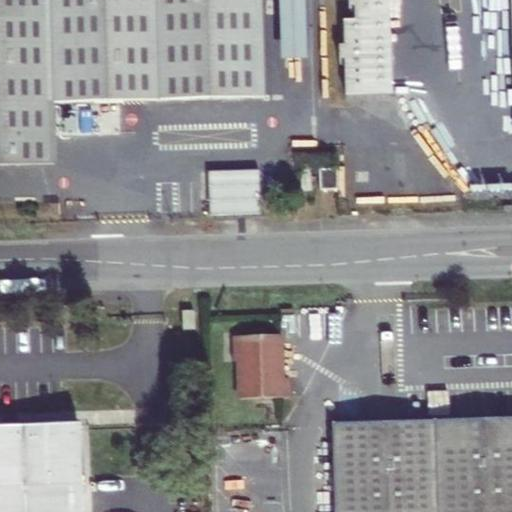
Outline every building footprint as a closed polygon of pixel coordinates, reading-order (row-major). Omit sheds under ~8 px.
[(52,104),(261,98),(258,0),(0,0),(0,171),(55,169),(52,104)] [(511,0),(502,0),(508,146),(511,145),(511,0)] [(207,174),(209,215),(259,213),(257,172),(207,174)] [(289,173),(289,199),(301,199),(300,173),(289,173)] [(310,177),(310,199),(328,199),(327,177),(310,177)] [(268,344),(220,346),(221,370),(225,370),(226,409),(280,407),(279,385),(270,386),(268,344)] [(511,511),(511,416),(332,422),(335,511),(511,511)] [(69,511),(67,435),(0,437),(0,511),(69,511)]
